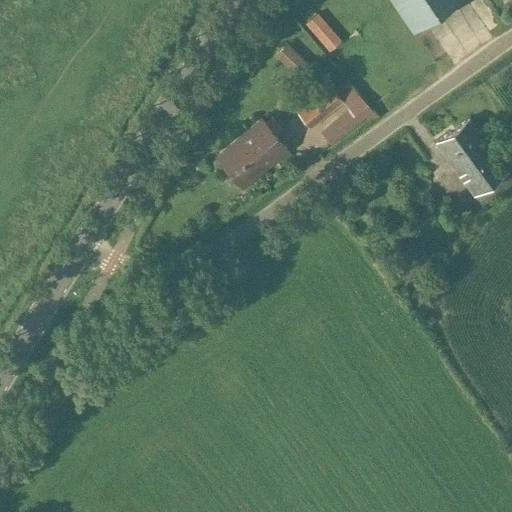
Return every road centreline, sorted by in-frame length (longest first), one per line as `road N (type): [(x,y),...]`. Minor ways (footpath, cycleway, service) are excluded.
road 1 (unclassified): [(83,248),(158,268),(195,263),(511,42)]
road 2 (secondary): [(83,248),(236,0)]
road 3 (secondary): [(0,386),(83,248)]
